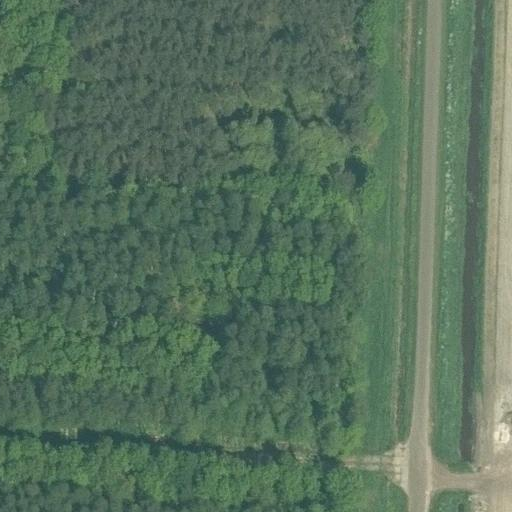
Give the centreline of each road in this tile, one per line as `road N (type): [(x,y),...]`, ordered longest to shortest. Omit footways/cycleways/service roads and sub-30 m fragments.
road 1 (unclassified): [(432,0),(416,511)]
road 2 (track): [(417,469),(0,438)]
